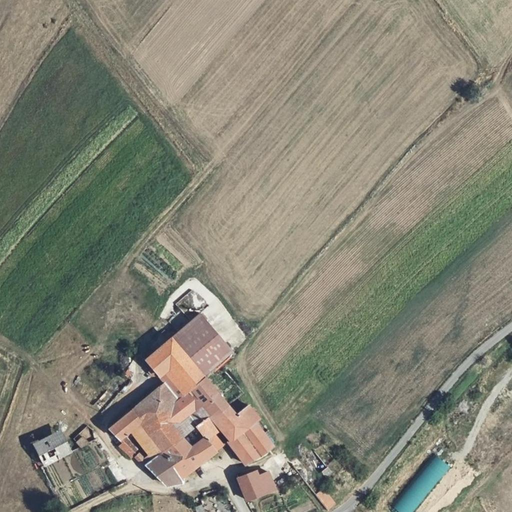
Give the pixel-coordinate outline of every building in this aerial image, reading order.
[(188,324),(219,363),(231,352),(199,315),(188,324)] [(186,355),(204,376),(219,363),(188,324),(147,360),(161,375),(171,367),(186,355)] [(171,367),(191,390),(192,389),(205,377),(204,376),(186,355),(171,367)] [(217,414),(228,405),(205,377),(192,389),(212,410),(217,414)] [(149,396),(132,410),(169,446),(182,435),(186,432),(168,414),(182,401),(164,383),(149,396)] [(191,390),(182,401),(168,414),(186,432),(196,423),(204,417),(212,410),(192,389),(191,390)] [(266,439),(253,423),(259,419),(248,405),(236,415),(228,405),(217,414),(234,437),(229,440),(244,463),(273,447),(266,439)] [(123,418),(134,429),(159,454),(169,446),(132,410),(123,418)] [(205,434),(213,428),(204,417),(196,423),(205,434)] [(122,440),(134,429),(123,418),(110,429),(122,440)] [(259,419),(253,423),(266,439),(271,434),(259,419)] [(216,448),(224,443),(213,428),(205,434),(216,448)] [(159,454),(134,429),(122,440),(124,442),(136,453),(147,464),(159,454)] [(44,465),(72,450),(62,432),(34,446),(44,465)] [(205,434),(190,445),(182,435),(169,446),(159,454),(147,464),(168,484),(183,482),(183,475),(185,473),(200,460),(216,448),(205,434)] [(84,437),(78,442),(81,446),(88,442),(84,437)] [(133,456),(136,453),(124,442),(119,446),(133,456)] [(274,463),(283,471),(292,465),(283,453),(274,463)] [(299,460),(292,465),(309,488),(316,482),(299,460)] [(273,478),(283,471),(274,463),(260,469),(273,478)] [(246,499),(265,492),(256,470),(238,476),(246,499)] [(322,489),(315,495),(327,511),(329,511),(336,506),(322,489)]
